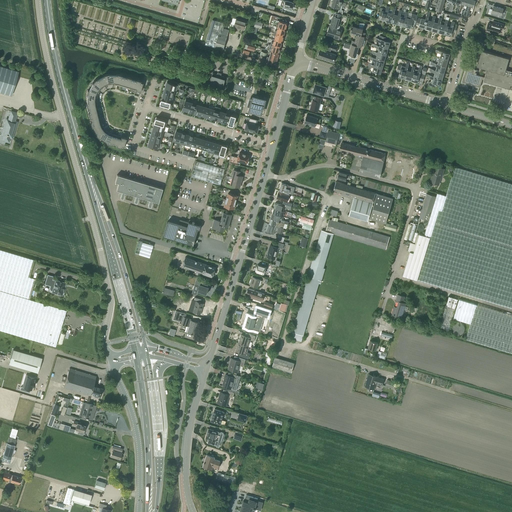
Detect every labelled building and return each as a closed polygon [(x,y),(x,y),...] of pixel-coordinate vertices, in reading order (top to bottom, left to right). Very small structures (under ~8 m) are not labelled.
[(283,0),(281,0),(280,5),(283,6),(284,7),(286,8),(287,7),(291,9),(292,6),(293,5),(293,4),(293,3),(293,2),(286,0),(285,0),(283,0)] [(345,6),(346,3),(342,1),(342,0),(332,0),(331,6),(340,9),(341,5),(345,6)] [(441,12),(444,0),(433,0),(433,1),(432,1),(431,4),(436,5),(434,10),(441,12)] [(464,4),(465,0),(460,0),(457,13),(459,13),(460,10),(460,9),(462,4),(464,4)] [(474,0),(470,0),(465,16),(469,17),(470,12),(469,12),(470,6),(473,7),(475,0),(474,0)] [(381,10),(379,18),(385,20),(388,12),(389,9),(389,7),(387,6),(386,9),(381,7),(380,9),(381,10)] [(489,9),(488,13),(491,14),(491,12),(499,14),(498,17),(500,17),(501,15),(503,8),(493,6),(492,10),(489,9)] [(394,14),(396,8),(393,8),(392,10),(389,9),(388,12),(385,20),(392,22),(394,14)] [(329,26),(326,35),(339,39),(342,30),(339,29),(340,25),(338,25),(340,18),(341,18),(342,15),(343,11),(338,10),(337,13),(336,13),(335,17),(333,16),(330,27),(329,26)] [(394,14),(392,22),(398,24),(400,16),(402,10),(399,10),(398,15),(394,14)] [(400,16),(398,24),(404,26),(407,17),(407,15),(408,12),(406,11),(405,15),(401,14),(400,16)] [(428,20),(430,12),(427,11),(425,19),(421,18),(421,19),(418,18),(416,24),(419,25),(419,26),(425,28),(428,20)] [(407,17),(404,26),(411,28),(412,23),(415,24),(417,17),(418,15),(415,14),(412,13),(411,17),(407,15),(407,17)] [(428,20),(425,28),(431,30),(434,22),(436,16),(433,15),(431,21),(428,20)] [(434,22),(431,30),(438,32),(440,24),(442,18),(439,17),(437,23),(434,22)] [(440,24),(438,32),(444,34),(446,25),(449,17),(446,17),(444,25),(440,24)] [(246,21),(236,18),(234,27),(243,29),(246,21)] [(215,47),(218,36),(221,36),(223,28),(225,23),(212,19),(205,44),(215,47)] [(276,26),(286,29),(287,23),(274,19),(272,25),(276,26)] [(450,27),(446,25),(444,34),(450,36),(452,31),(455,32),(457,25),(454,24),(454,22),(452,21),(450,27)] [(486,31),(498,34),(499,29),(501,30),(503,24),(493,21),(494,21),(494,24),(493,24),(492,24),(488,23),(486,31)] [(359,25),(359,26),(359,27),(352,25),(350,32),(357,34),(355,41),(352,40),(349,51),(348,55),(351,55),(349,61),(351,62),(354,63),(355,58),(357,57),(358,53),(357,53),(359,45),(361,45),(363,46),(365,40),(363,40),(365,32),(362,32),(363,27),(364,23),(359,23),(359,25)] [(273,25),(271,31),(284,34),(286,29),(276,26),(272,25),(273,25)] [(221,36),(218,36),(215,47),(223,50),(229,30),(223,28),(221,36)] [(271,31),(269,37),(274,39),(274,38),(282,40),(284,34),(271,31)] [(380,46),(388,48),(390,42),(385,40),(386,37),(380,35),(379,38),(376,38),(375,40),(381,42),(380,45),(380,46)] [(268,37),(267,42),(269,43),(280,46),(282,40),(274,38),(274,39),(269,37),(268,37)] [(337,51),(338,46),(327,42),(326,47),(327,48),(326,51),(320,48),(317,57),(333,62),(336,54),(330,52),(331,49),(337,51)] [(279,52),(280,46),(269,43),(268,45),(266,44),(265,48),(279,52)] [(380,46),(380,45),(374,44),(373,47),(379,48),(378,52),(386,54),(388,48),(380,46)] [(491,53),(481,50),(476,66),(487,69),(484,77),(476,74),(478,70),(467,66),(462,82),(480,87),(482,79),(483,80),(509,88),(510,87),(511,87),(511,96),(511,97),(511,96),(511,74),(511,72),(511,49),(494,44),(491,53)] [(439,57),(448,60),(450,53),(436,49),(435,52),(440,54),(439,57)] [(376,58),(384,61),(386,54),(378,52),(373,50),(372,53),(377,54),(376,58)] [(267,56),(265,61),(267,62),(276,64),(277,59),(269,57),(267,56)] [(374,64),(382,67),(384,61),(376,58),(371,56),(370,59),(375,61),(374,64)] [(437,64),(446,66),(448,60),(439,57),(434,56),(433,58),(438,60),(437,64)] [(435,70),(444,72),(446,66),(437,64),(432,62),(431,65),(437,66),(435,70)] [(374,64),(369,63),(368,66),(373,67),(372,71),(381,73),(382,67),(374,64)] [(407,70),(409,65),(406,64),(405,66),(398,64),(397,71),(400,72),(398,77),(405,79),(407,70)] [(18,72),(0,66),(0,91),(11,95),(18,72)] [(407,70),(405,79),(411,81),(413,72),(414,72),(415,69),(415,67),(412,66),(411,71),(407,70)] [(417,82),(418,79),(421,71),(421,69),(419,68),(418,70),(415,69),(414,72),(413,72),(411,81),(417,82)] [(434,76),(442,79),(444,72),(435,70),(430,68),(429,71),(435,73),(434,76)] [(225,89),(228,78),(221,75),(221,74),(217,73),(217,74),(212,73),(211,76),(209,82),(210,82),(210,85),(221,89),(221,88),(225,89)] [(108,84),(106,74),(103,74),(104,75),(100,77),(105,86),(107,85),(108,84)] [(434,76),(428,75),(428,77),(433,79),(432,82),(429,82),(428,85),(434,87),(435,84),(440,85),(442,79),(434,76)] [(105,86),(100,77),(96,79),(94,80),(101,88),(102,87),(105,86)] [(94,80),(92,82),(93,83),(91,86),(99,91),(100,89),(101,88),(94,80)] [(167,82),(166,85),(166,88),(174,90),(176,84),(167,82)] [(313,91),(324,94),(326,87),(315,83),(313,91)] [(87,92),(97,95),(97,94),(99,91),(91,86),(88,90),(87,90),(87,92)] [(166,88),(165,90),(164,90),(163,93),(173,96),(174,90),(166,88)] [(162,99),(173,102),(171,102),(173,96),(163,93),(162,97),(163,97),(162,99)] [(249,98),(247,106),(250,107),(250,108),(251,108),(250,110),(260,113),(261,111),(262,111),(263,108),(264,105),(265,101),(264,101),(264,99),(255,96),(254,98),(253,98),(253,99),(249,98)] [(318,111),(321,98),(316,97),(314,101),(313,100),(310,109),(318,111)] [(171,109),(173,102),(162,99),(160,104),(163,105),(163,107),(171,109)] [(188,112),(192,101),(186,99),(182,109),(185,110),(185,111),(188,112)] [(194,113),(197,102),(192,101),(188,112),(192,113),(192,112),(194,113)] [(200,115),(203,104),(197,102),(194,113),(197,114),(196,114),(200,115)] [(203,104),(200,115),(203,116),(206,116),(208,108),(203,106),(203,104)] [(214,109),(211,119),(215,120),(215,119),(217,120),(220,111),(221,108),(215,106),(214,109)] [(211,119),(214,109),(208,108),(206,116),(208,117),(208,118),(211,119)] [(223,122),(226,111),(225,113),(220,111),(217,120),(220,120),(219,121),(223,122)] [(229,124),(232,113),(226,111),(223,122),(226,123),(226,122),(229,123),(228,124),(229,124)] [(238,115),(232,113),(229,124),(233,125),(234,122),(236,122),(238,115)] [(307,114),(304,123),(311,124),(311,125),(314,126),(315,125),(315,126),(318,117),(307,114)] [(159,118),(156,117),(155,122),(166,125),(168,119),(160,117),(159,118)] [(247,122),(245,128),(257,132),(258,126),(255,125),(257,119),(250,117),(248,122),(247,122)] [(6,119),(3,130),(5,131),(2,140),(8,141),(10,136),(12,137),(17,122),(6,119)] [(335,120),(333,126),(339,128),(341,121),(335,120)] [(94,130),(103,126),(102,123),(101,122),(91,124),(91,127),(92,127),(94,130)] [(154,125),(153,128),(164,131),(166,125),(155,122),(155,123),(155,125),(154,125)] [(97,136),(105,129),(104,128),(103,126),(94,130),(96,134),(96,135),(97,136)] [(153,132),(152,134),(162,137),(164,131),(153,128),(152,131),(153,132)] [(108,132),(106,130),(105,129),(97,136),(99,138),(100,138),(103,140),(108,132)] [(328,130),(325,141),(336,144),(339,133),(328,130)] [(176,131),(173,141),(179,143),(182,132),(179,131),(179,132),(176,131)] [(109,144),(112,133),(111,133),(108,132),(103,140),(107,142),(107,143),(109,144)] [(186,133),(182,132),(179,143),(185,145),(188,134),(185,134),(186,133)] [(161,143),(162,137),(152,134),(151,136),(149,139),(161,143)] [(190,147),(194,135),(190,134),(190,135),(188,134),(185,145),(190,147)] [(191,145),(197,147),(199,138),(197,137),(197,136),(194,135),(190,147),(191,147),(191,145)] [(202,138),(199,138),(197,147),(202,148),(205,139),(202,138)] [(159,149),(161,143),(149,139),(148,143),(149,143),(148,146),(159,149)] [(211,141),(208,141),(209,140),(205,139),(202,148),(208,150),(207,152),(208,152),(211,141)] [(208,152),(213,153),(217,142),(213,141),(213,142),(211,141),(208,152)] [(341,142),(339,151),(342,152),(343,152),(343,153),(349,155),(349,153),(363,157),(359,172),(379,177),(385,154),(355,146),(356,143),(350,141),(349,145),(341,142)] [(213,153),(219,155),(222,144),(222,145),(220,144),(220,143),(217,142),(213,153)] [(226,157),(227,152),(228,149),(226,149),(227,145),(222,144),(219,155),(226,157)] [(231,155),(229,162),(239,165),(240,161),(247,163),(248,162),(248,160),(248,159),(249,155),(240,152),(239,155),(238,155),(237,157),(231,155)] [(191,176),(220,185),(225,169),(196,161),(191,176)] [(435,166),(430,182),(439,185),(441,177),(442,177),(444,169),(435,166)] [(429,220),(424,235),(430,236),(417,280),(511,308),(511,184),(455,167),(446,196),(437,193),(436,196),(429,220)] [(242,180),(243,177),(239,176),(240,172),(234,170),(233,174),(234,174),(231,184),(239,187),(241,180),(242,180)] [(351,177),(351,175),(339,171),(337,178),(345,181),(347,176),(351,177)] [(162,188),(117,175),(115,183),(118,184),(116,190),(122,192),(120,198),(123,198),(125,192),(136,196),(134,202),(137,203),(139,197),(149,200),(148,206),(151,207),(152,201),(158,202),(162,188)] [(368,220),(368,218),(373,203),(377,204),(379,194),(362,189),(363,186),(357,184),(356,187),(350,185),(351,183),(348,182),(347,184),(336,181),(333,191),(354,197),(349,214),(368,220)] [(280,190),(288,193),(290,194),(292,194),(294,187),(282,183),(280,190)] [(280,190),(277,198),(284,200),(283,204),(286,205),(291,206),(292,203),(287,201),(290,194),(288,193),(280,190)] [(227,199),(236,202),(238,195),(229,193),(227,199)] [(429,220),(436,196),(427,193),(419,217),(429,220)] [(393,198),(379,194),(377,204),(373,203),(368,218),(385,223),(393,198)] [(236,202),(227,199),(225,206),(234,209),(236,202)] [(214,219),(212,227),(224,231),(225,226),(228,227),(232,214),(223,212),(221,221),(214,219)] [(169,216),(164,236),(193,245),(198,229),(199,229),(200,226),(199,226),(199,225),(194,223),(195,221),(189,219),(188,222),(187,221),(185,220),(185,221),(169,216)] [(301,216),(300,221),(312,225),(314,219),(301,216)] [(276,225),(283,228),(285,223),(284,222),(284,223),(281,222),(280,223),(277,222),(278,221),(270,218),(269,224),(276,226),(276,225)] [(291,332),(292,332),(303,335),(319,283),(321,283),(325,269),(323,268),(333,233),(386,249),(390,237),(329,219),(326,231),(322,230),(291,332)] [(276,226),(269,224),(266,232),(274,234),(275,230),(278,231),(278,232),(282,234),(284,228),(283,228),(276,225),(276,226)] [(403,275),(417,280),(430,236),(424,235),(418,233),(415,244),(410,242),(408,251),(410,251),(403,275)] [(149,257),(153,245),(138,240),(135,253),(149,257)] [(282,249),(283,245),(277,243),(275,246),(270,244),(267,252),(268,253),(267,257),(275,259),(278,247),(282,249)] [(0,329),(55,346),(66,310),(29,299),(35,279),(29,277),(34,260),(0,249),(0,329)] [(213,273),(215,268),(185,257),(182,266),(199,272),(198,275),(203,277),(204,274),(212,277),(212,276),(213,276),(214,274),(213,273)] [(264,274),(266,267),(258,265),(256,271),(264,274)] [(50,286),(50,287),(50,288),(50,289),(50,290),(51,290),(51,291),(52,291),(52,292),(62,295),(65,283),(56,280),(52,279),(53,276),(47,274),(45,284),(50,286)] [(257,287),(260,279),(253,277),(250,284),(257,287)] [(197,279),(195,284),(199,286),(198,291),(207,294),(209,287),(206,286),(207,282),(197,279)] [(284,291),(292,293),(293,290),(290,289),(291,286),(286,285),(284,291)] [(164,287),(162,293),(173,296),(175,290),(164,287)] [(249,295),(248,297),(262,302),(264,294),(248,289),(247,290),(246,292),(247,293),(247,294),(249,295)] [(407,310),(408,307),(405,306),(406,303),(403,302),(405,297),(397,295),(396,300),(398,301),(396,307),(394,306),(392,313),(402,316),(404,309),(407,310)] [(458,299),(452,297),(449,296),(439,327),(449,329),(458,299)] [(201,314),(204,303),(201,302),(202,299),(195,297),(193,302),(196,303),(193,312),(201,314)] [(284,311),(286,304),(288,305),(290,301),(285,299),(283,304),(281,303),(279,309),(284,311)] [(511,315),(459,299),(453,318),(470,324),(466,339),(511,353),(511,315)] [(248,315),(244,327),(257,330),(258,330),(263,314),(268,315),(267,317),(268,317),(270,310),(257,307),(257,308),(256,308),(257,309),(255,313),(257,314),(256,317),(254,317),(248,315)] [(176,310),(173,319),(178,320),(183,322),(182,324),(188,326),(186,332),(187,332),(195,335),(197,329),(199,323),(191,320),(191,323),(190,323),(191,319),(186,317),(187,314),(180,312),(176,310)] [(239,343),(248,346),(250,340),(254,341),(256,336),(248,333),(247,336),(242,335),(239,343)] [(376,350),(378,343),(370,341),(368,348),(376,350)] [(248,346),(239,343),(236,351),(242,353),(241,356),(248,358),(250,353),(246,352),(248,346)] [(9,364),(38,372),(42,357),(13,349),(9,364)] [(243,366),(245,359),(236,356),(235,359),(232,358),(228,369),(237,372),(239,365),(243,366)] [(292,372),(294,363),(275,357),(272,366),(292,372)] [(100,396),(103,388),(93,385),(96,376),(69,368),(64,387),(90,395),(91,393),(100,396)] [(237,382),(240,375),(230,373),(229,375),(226,374),(222,386),(231,388),(233,381),(237,382)] [(382,385),(384,379),(377,377),(377,376),(368,374),(365,386),(369,388),(368,390),(372,392),(373,389),(374,389),(376,383),(382,385)] [(21,387),(20,389),(29,392),(30,390),(31,390),(32,386),(34,387),(35,382),(34,381),(35,377),(27,375),(23,387),(21,387)] [(393,388),(395,382),(387,380),(385,386),(393,388)] [(257,381),(255,387),(262,389),(264,383),(257,381)] [(233,395),(234,392),(225,390),(224,393),(220,391),(217,403),(226,405),(229,396),(232,397),(232,395),(233,395)] [(82,404),(79,415),(81,416),(89,418),(92,409),(99,411),(100,407),(93,405),(83,402),(82,404)] [(51,413),(56,415),(59,406),(55,404),(51,413)] [(224,411),(215,408),(211,421),(220,424),(224,411)] [(245,422),(247,415),(239,413),(237,420),(245,422)] [(82,434),(85,425),(77,423),(78,422),(74,421),(73,424),(76,425),(75,429),(79,430),(78,433),(82,434)] [(221,432),(209,428),(205,439),(209,440),(208,442),(217,445),(218,445),(219,444),(219,443),(219,442),(219,441),(218,441),(221,432)] [(7,443),(3,457),(10,459),(14,445),(7,443)] [(122,451),(123,448),(113,445),(112,448),(113,449),(111,456),(120,459),(122,453),(116,451),(117,450),(122,451)] [(216,472),(218,467),(220,460),(214,458),(215,457),(207,454),(203,466),(206,467),(205,470),(212,472),(212,471),(216,472)] [(3,477),(2,479),(10,481),(19,483),(21,477),(12,474),(12,475),(7,474),(7,473),(4,472),(3,477)] [(221,473),(219,479),(227,482),(234,484),(236,478),(229,476),(221,473)] [(94,487),(96,487),(103,489),(105,483),(96,480),(94,487)] [(91,494),(67,487),(63,502),(69,504),(71,499),(88,504),(91,494)] [(241,507),(241,510),(242,510),(241,511),(252,511),(254,508),(256,509),(256,508),(258,508),(259,503),(260,502),(257,501),(258,498),(246,495),(244,500),(243,500),(243,502),(242,504),(243,504),(242,507),(241,507)] [(109,511),(110,510),(105,508),(107,505),(100,503),(98,506),(103,508),(101,511),(109,511)]
